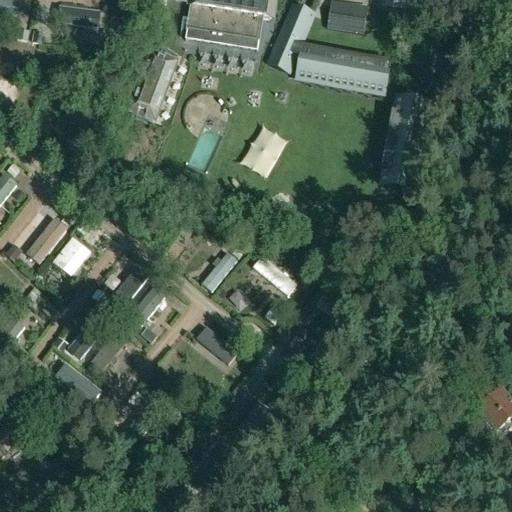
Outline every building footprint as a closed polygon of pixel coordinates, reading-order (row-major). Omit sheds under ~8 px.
[(170,0),(191,3),(185,44),(257,54),(262,20),(271,21),(274,0),(170,0)] [(17,5),(0,2),(0,18),(15,20),(17,5)] [(331,2),(327,32),(363,37),(368,8),(331,2)] [(99,15),(60,10),(58,28),(97,33),(99,15)] [(293,11),(269,69),(290,78),(297,59),(302,48),(314,20),(293,11)] [(383,95),(386,74),(388,75),(390,64),(302,48),(297,59),(301,61),(298,83),(383,95)] [(155,125),(178,62),(161,56),(158,64),(150,61),(130,116),(155,125)] [(241,78),(250,81),(256,58),(248,56),(241,78)] [(396,100),(380,187),(412,193),(428,106),(396,100)] [(14,165),(5,175),(19,188),(28,177),(14,165)] [(0,209),(17,188),(4,178),(0,183),(0,209)] [(56,220),(26,258),(39,269),(69,231),(56,220)] [(91,255),(74,241),(54,267),(71,281),(91,255)] [(22,255),(13,248),(5,258),(14,265),(22,255)] [(237,265),(228,258),(203,290),(212,297),(237,265)] [(263,261),(255,271),(288,299),(296,289),(263,261)] [(137,271),(109,305),(124,317),(151,283),(137,271)] [(165,300),(153,291),(128,322),(140,331),(165,300)] [(238,294),(229,302),(240,315),(249,306),(238,294)] [(325,297),(315,312),(339,328),(349,312),(325,297)] [(104,331),(93,322),(67,356),(79,365),(104,331)] [(240,357),(207,330),(192,347),(226,374),(240,357)] [(158,340),(148,332),(141,340),(151,348),(158,340)] [(68,348),(60,342),(53,350),(61,357),(68,348)] [(114,360),(104,352),(87,373),(97,381),(114,360)] [(100,396),(64,367),(54,380),(90,408),(100,396)] [(229,401),(211,387),(203,398),(221,412),(229,401)] [(495,432),(511,419),(511,402),(501,389),(481,404),(488,413),(483,417),(495,432)] [(19,446),(25,440),(16,430),(10,435),(19,446)]
